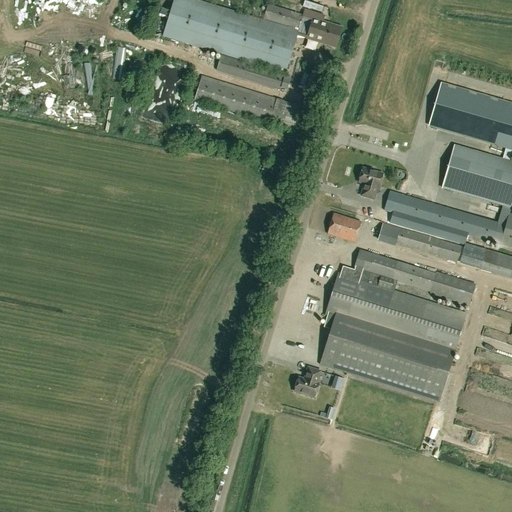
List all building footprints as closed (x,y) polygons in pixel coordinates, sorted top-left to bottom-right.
[(263,20),(197,0),(173,0),(163,36),(286,73),(303,15),(267,4),(263,20)] [(309,28),(337,37),(340,27),(319,20),(319,16),(313,15),(312,18),(309,28)] [(309,28),(306,38),(334,46),(337,37),(309,28)] [(286,89),(289,79),(283,77),(284,75),(221,55),(216,70),(279,89),(280,87),(286,89)] [(315,86),(320,71),(312,69),(307,84),(315,86)] [(299,132),(306,109),(201,77),(194,99),(299,132)] [(511,103),(441,83),(428,127),(511,150),(511,103)] [(392,212),(511,246),(511,215),(509,215),(511,208),(511,207),(511,162),(454,146),(442,188),(503,206),(498,222),(391,192),(388,203),(395,205),(392,212)] [(379,188),(383,174),(363,168),(359,182),(365,184),(362,195),(374,199),(377,187),(379,188)] [(483,213),(497,218),(499,212),(488,209),(489,204),(486,203),(483,213)] [(355,243),(362,223),(334,214),(328,235),(355,243)] [(460,263),(465,248),(443,242),(390,225),(383,224),(379,239),(460,263)] [(511,279),(511,257),(486,249),(480,270),(511,279)] [(320,365),(439,402),(466,314),(394,291),(397,282),(431,293),(430,295),(468,306),(475,285),(437,272),(436,274),(360,250),(354,270),(343,267),(341,274),(338,274),(325,316),(327,317),(323,327),(331,330),(320,365)] [(318,383),(321,371),(308,368),(305,379),(299,378),(295,392),(315,397),(319,383),(318,383)] [(503,452),(505,444),(492,442),(491,450),(503,452)]
